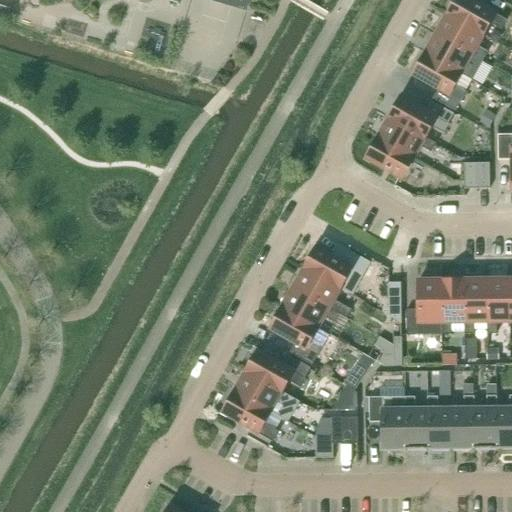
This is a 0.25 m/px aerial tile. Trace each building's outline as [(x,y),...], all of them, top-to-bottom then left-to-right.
[(448,14),(483,34),(489,22),(501,29),(506,20),(470,0),(452,0),(452,2),(454,3),(448,14)] [(437,34),(483,60),(488,52),(476,45),(483,34),(448,14),(437,34)] [(483,60),(437,34),(426,54),(460,74),(461,74),(472,80),(483,60)] [(454,85),(460,74),(426,54),(424,58),(421,56),(414,69),(416,71),(414,75),(439,89),(433,99),(455,111),(461,101),(462,101),(467,92),(454,85)] [(391,115),(390,118),(424,138),(425,138),(431,126),(444,133),(449,124),(448,124),(454,114),(432,101),(426,111),(401,97),(399,102),(396,100),(389,113),(391,115)] [(486,110),(479,122),(490,127),(496,115),(486,110)] [(424,138),(390,118),(378,138),(413,158),(420,146),(431,153),(436,144),(425,138),(424,138)] [(511,130),(498,131),(498,157),(511,156),(511,179),(510,179),(510,187),(511,187),(511,130)] [(402,178),(413,158),(378,138),(372,150),(370,148),(363,160),(370,164),(371,161),(402,178)] [(464,189),(477,189),(477,163),(464,164),(464,189)] [(477,163),(477,189),(490,189),(490,163),(477,163)] [(305,269),(340,288),(351,268),(321,251),(322,248),(316,244),(309,256),(311,257),(305,269)] [(333,300),(340,288),(305,269),(294,289),(340,315),(347,319),(352,310),(333,300)] [(428,322),(441,321),(441,281),(417,282),(418,310),(406,310),(406,336),(428,335),(428,322)] [(451,321),(464,321),(464,281),(441,281),(441,321),(441,335),(451,334),(451,321)] [(474,321),(487,321),(486,281),(464,281),(464,321),(464,334),(474,334),(474,321)] [(496,321),(510,321),(509,281),(486,281),(487,321),(487,334),(497,334),(496,321)] [(401,282),(388,282),(388,307),(401,307),(401,282)] [(294,289),(283,308),(317,328),(324,317),(335,323),(340,315),(294,289)] [(317,328),(283,308),(280,312),(278,311),(271,323),(273,325),(271,329),(296,343),(290,353),(312,365),(318,355),(319,356),(324,347),(311,340),(317,328)] [(361,352),(374,361),(379,353),(365,344),(361,352)] [(498,360),(498,349),(486,349),(487,360),(498,360)] [(475,360),(476,351),(464,351),(464,360),(475,360)] [(281,392),(288,380),(301,388),(306,378),(305,378),(311,368),(288,356),(283,366),(258,352),(256,356),(253,355),(246,367),(248,369),(246,372),(281,392)] [(491,367),(479,367),(479,379),(492,379),(491,367)] [(246,372),(235,392),(270,412),(289,422),(289,421),(288,420),(294,410),(295,411),(300,402),(281,392),(246,372)] [(348,377),(341,387),(352,394),(359,384),(348,377)] [(464,386),(464,397),(474,396),(474,386),(464,386)] [(270,412),(235,392),(229,404),(226,402),(220,414),(227,418),(228,415),(257,432),(257,433),(273,442),(279,432),(264,424),(270,412)] [(510,408),(497,408),(498,449),(498,448),(511,447),(511,395),(510,396),(510,408)] [(474,449),(475,449),(475,408),(474,396),(464,397),(464,408),(451,408),(452,449),(460,449),(462,451),(470,451),(472,448),(474,448),(474,449)] [(497,396),(487,396),(487,408),(475,408),(475,449),(498,449),(497,408),(497,396)] [(405,397),(392,397),(369,398),(370,423),(382,423),(382,450),(405,449),(405,450),(406,450),(405,397)] [(415,397),(405,397),(406,450),(428,449),(428,409),(415,409),(415,397)] [(428,449),(429,449),(430,449),(431,449),(434,451),(441,451),(444,449),(452,449),(451,408),(438,408),(438,397),(428,397),(428,409),(428,449)] [(358,418),(345,419),(346,444),(358,444),(358,418)] [(346,444),(345,419),(332,419),(332,444),(346,444)] [(178,511),(175,510),(176,507),(169,503),(164,511),(178,511)]
